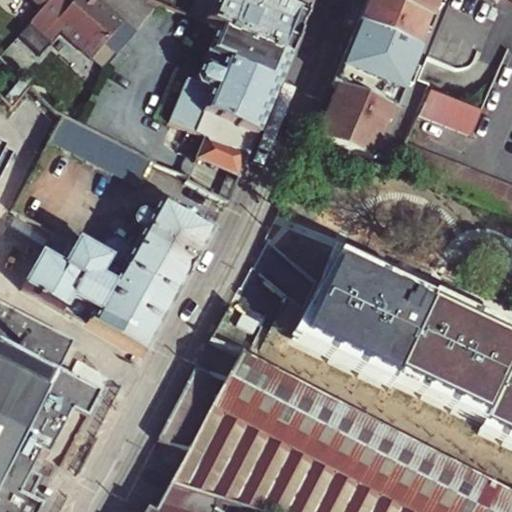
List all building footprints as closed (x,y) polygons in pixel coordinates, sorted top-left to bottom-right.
[(48,0),(39,10),(25,26),(47,46),(58,34),(88,61),(121,25),(109,14),(107,17),(87,0),(48,0)] [(28,0),(39,10),(48,0),(28,0)] [(215,30),(287,60),(311,0),(212,0),(202,24),(215,30)] [(416,53),(428,26),(371,0),(367,0),(356,27),(416,53)] [(371,0),(428,26),(434,11),(439,12),(444,0),(371,0)] [(416,53),(356,27),(338,74),(401,99),(419,53),(416,53)] [(238,176),(260,124),(287,60),(215,30),(193,85),(184,82),(166,126),(202,141),(195,157),(238,176)] [(101,47),(88,61),(100,71),(112,57),(101,47)] [(392,112),(336,89),(315,140),(371,163),(392,112)] [(415,117),(431,122),(441,97),(424,91),(415,117)] [(431,122),(445,128),(455,102),(441,97),(431,122)] [(445,128),(459,133),(469,107),(455,102),(445,128)] [(459,133),(474,138),(484,113),(469,107),(459,133)] [(47,143),(136,188),(150,162),(111,143),(74,124),(61,117),(47,143)] [(392,172),(449,195),(460,169),(403,147),(392,172)] [(0,511),(36,511),(39,508),(27,502),(39,479),(28,474),(38,457),(45,460),(45,459),(60,467),(98,395),(57,373),(72,343),(0,306),(0,176),(8,161),(0,156),(0,153),(0,152),(0,511)] [(226,205),(238,176),(195,157),(185,180),(184,184),(226,205)] [(511,219),(511,189),(460,169),(449,195),(511,219)] [(172,303),(194,262),(210,234),(158,204),(151,216),(146,213),(143,218),(139,216),(135,217),(131,224),(132,229),(141,234),(132,251),(114,241),(103,244),(95,257),(94,259),(172,303)] [(155,333),(172,303),(94,259),(95,257),(67,242),(66,244),(53,237),(22,291),(122,349),(141,360),(155,333)] [(208,343),(227,351),(244,318),(226,309),(208,343)] [(298,379),(244,351),(253,333),(247,320),(244,318),(227,351),(242,358),(295,386),(298,379)] [(511,511),(511,498),(499,491),(295,386),(242,358),(227,351),(208,343),(195,368),(227,385),(214,410),(201,435),(189,457),(181,474),(173,489),(226,505),(248,511),(511,511)] [(182,393),(214,410),(227,385),(195,368),(182,393)] [(392,406),(398,394),(388,389),(390,385),(378,378),(370,377),(364,383),(361,392),(368,398),(380,405),(382,401),(392,406)] [(169,418),(201,435),(214,410),(182,393),(169,418)] [(157,441),(189,457),(201,435),(169,418),(157,441)] [(133,488),(165,504),(173,489),(141,473),(133,488)] [(141,511),(160,511),(165,504),(133,488),(125,504),(141,511)] [(221,511),(173,489),(165,504),(160,511),(221,511)] [(173,489),(221,511),(223,511),(226,505),(173,489)]
